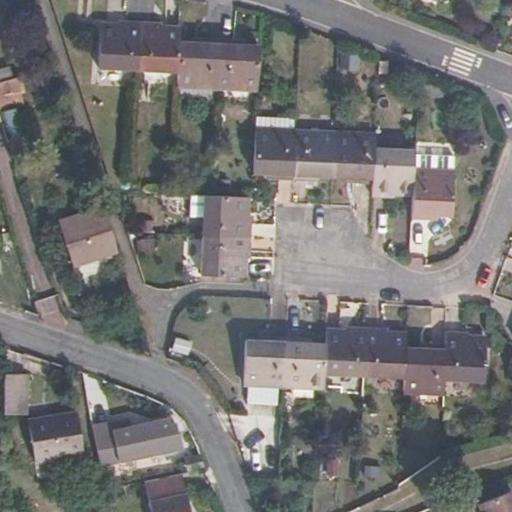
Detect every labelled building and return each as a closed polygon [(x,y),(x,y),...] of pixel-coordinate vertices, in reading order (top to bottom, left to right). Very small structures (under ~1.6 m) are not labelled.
[(133,71),(135,25),(114,24),(112,29),(94,29),(92,69),(133,71)] [(154,26),(135,25),(133,71),(176,72),(178,43),(178,32),(154,31),(154,26)] [(176,72),(176,83),(216,84),(218,41),(196,40),(196,44),(178,43),(176,72)] [(216,84),(255,86),(257,45),(237,45),(236,42),(218,41),(216,84)] [(0,82),(0,97),(25,89),(22,81),(21,77),(0,82)] [(253,118),(250,172),(272,173),(272,178),(292,179),(295,133),(295,120),(253,118)] [(295,133),(292,179),(311,181),(311,175),(332,176),(334,135),(295,133)] [(334,135),(332,176),(353,177),(353,182),(374,183),(375,152),(375,137),(334,135)] [(375,152),(374,183),(373,196),(391,196),(392,192),(413,192),(414,155),(414,153),(375,152)] [(454,157),(414,155),(413,192),(412,219),(429,219),(429,214),(451,215),(454,157)] [(206,218),(207,195),(196,195),(194,217),(206,218)] [(205,235),(251,237),(252,218),(244,218),(245,197),(207,195),(206,218),(205,235)] [(75,266),(117,253),(100,202),(58,216),(75,266)] [(203,275),(242,277),(243,259),(249,259),(251,237),(205,235),(203,275)] [(325,371),(365,373),(367,327),(347,326),(346,332),(327,332),(326,343),(325,371)] [(407,346),(407,334),(387,333),(387,327),(367,327),(365,373),(406,374),(407,346)] [(445,376),(485,377),(486,337),(465,337),(466,331),(446,330),(446,342),(445,376)] [(243,380),(283,382),(285,336),(265,336),(265,341),(244,340),(243,380)] [(285,336),(283,382),(325,384),(325,371),(326,343),(306,342),(306,337),(285,336)] [(406,388),(444,390),(445,376),(446,342),(427,342),(426,347),(407,346),(406,374),(406,388)] [(0,374),(0,387),(2,415),(14,414),(14,405),(22,404),(19,373),(0,374)] [(85,458),(78,415),(29,422),(36,466),(85,458)] [(122,462),(184,448),(181,433),(163,437),(159,421),(115,431),(113,422),(92,426),(99,467),(122,462)] [(205,472),(201,458),(184,462),(188,476),(205,472)] [(191,511),(183,478),(146,487),(152,511),(191,511)] [(511,511),(511,490),(511,489),(477,503),(481,511),(511,511)]
